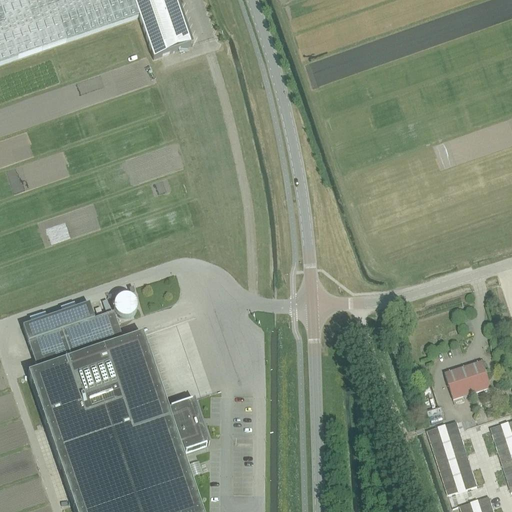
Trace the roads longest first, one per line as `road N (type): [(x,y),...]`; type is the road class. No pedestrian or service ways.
road 1 (tertiary): [(310,306),(292,138),(251,0)]
road 2 (unknown): [(472,277),(480,342),(438,379),(451,467)]
road 3 (unclassified): [(310,306),(379,303),(511,264)]
road 4 (tertiary): [(320,511),(310,306)]
